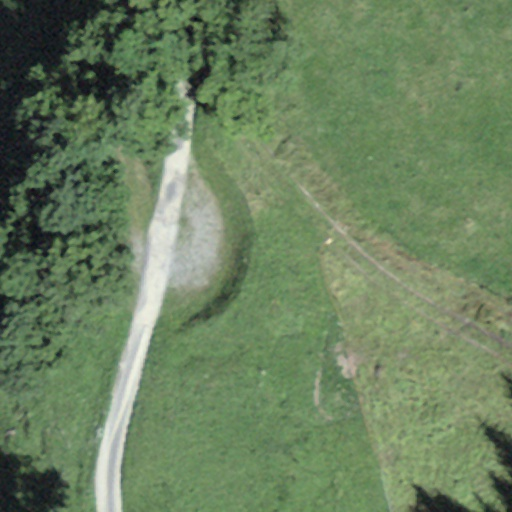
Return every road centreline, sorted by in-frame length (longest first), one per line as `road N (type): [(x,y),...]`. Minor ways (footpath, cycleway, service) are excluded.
road 1 (track): [(205,0),(191,90),(188,198),(177,257),(136,354),(112,472),(113,511)]
road 2 (track): [(196,59),(215,68),(279,182),(353,259),(511,351)]
road 3 (track): [(95,0),(146,266),(171,271)]
